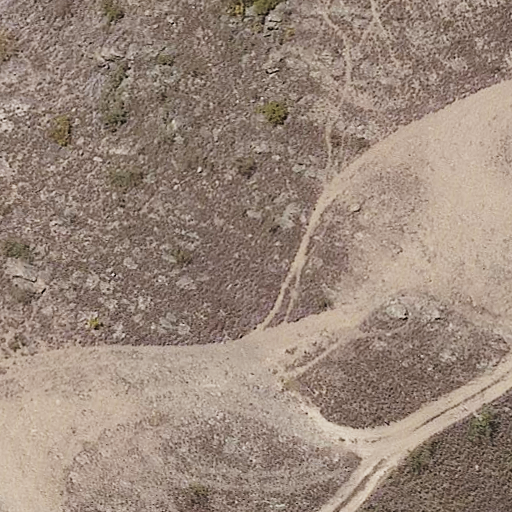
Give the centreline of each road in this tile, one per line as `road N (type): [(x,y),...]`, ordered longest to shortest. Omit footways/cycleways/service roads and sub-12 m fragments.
road 1 (track): [(511,104),(464,124),(437,216),(396,287),(307,327),(75,406),(13,465)]
road 2 (track): [(511,374),(401,435),(334,511)]
